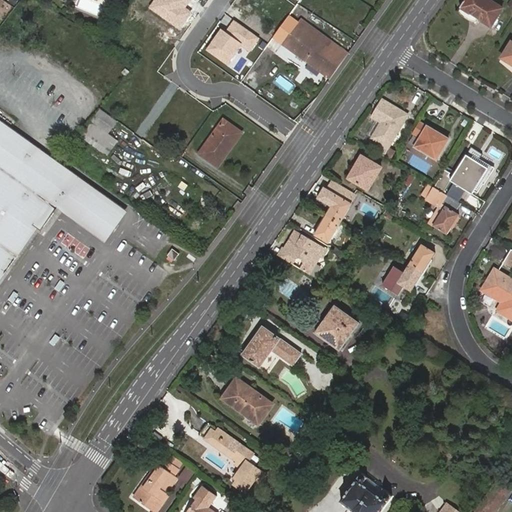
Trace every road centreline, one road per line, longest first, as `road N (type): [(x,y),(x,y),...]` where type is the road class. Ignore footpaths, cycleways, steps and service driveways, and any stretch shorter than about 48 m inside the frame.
road 1 (tertiary): [(70,506),(318,153)]
road 2 (residential): [(318,153),(236,94),(206,93),(185,77),(181,53),(221,0)]
road 3 (residential): [(511,379),(480,360),(454,293),(458,266),(511,182)]
road 4 (residential): [(511,123),(393,48)]
road 5 (tertiary): [(318,153),(393,48)]
